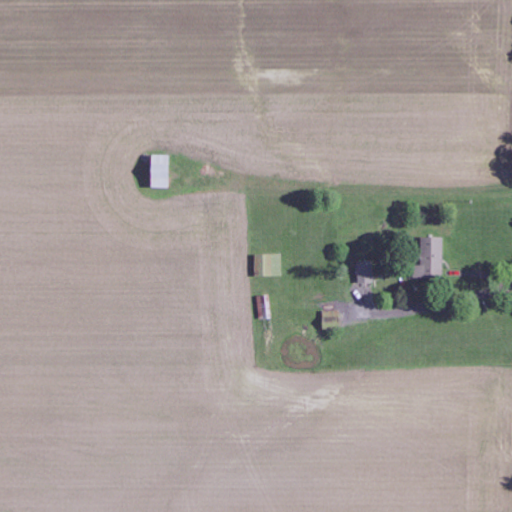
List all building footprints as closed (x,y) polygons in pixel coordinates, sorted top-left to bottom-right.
[(155,189),(173,189),(173,156),(156,156),(155,189)] [(446,238),(423,238),(422,277),(445,278),(446,238)] [(256,256),(256,277),(284,276),(284,255),(256,256)] [(375,284),(375,262),(359,263),(359,285),(375,284)] [(272,319),(271,296),(258,297),(259,320),(272,319)]
